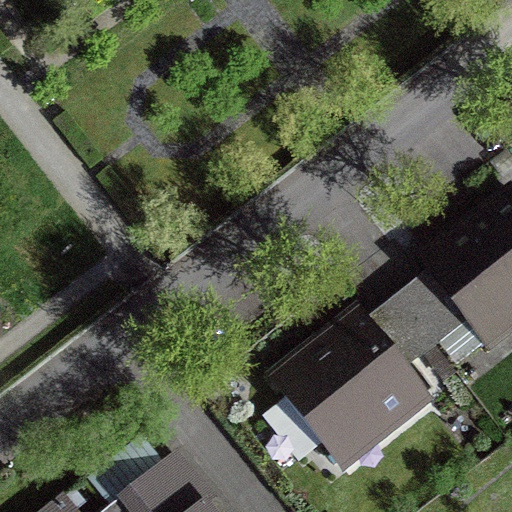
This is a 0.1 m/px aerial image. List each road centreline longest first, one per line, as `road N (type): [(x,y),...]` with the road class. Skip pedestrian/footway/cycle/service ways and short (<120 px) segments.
road 1 (residential): [(511,33),(122,345)]
road 2 (residential): [(122,345),(255,511)]
road 3 (residential): [(122,345),(0,438)]
